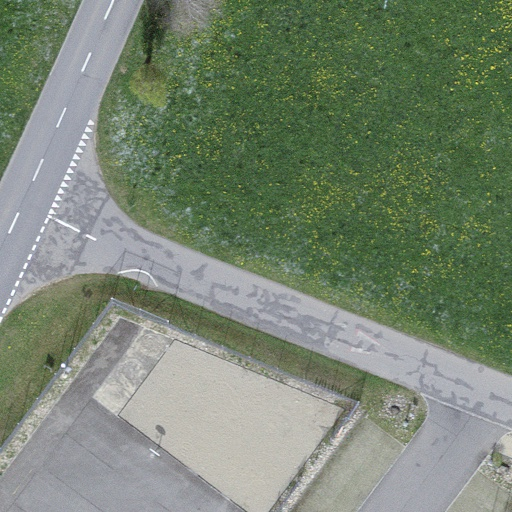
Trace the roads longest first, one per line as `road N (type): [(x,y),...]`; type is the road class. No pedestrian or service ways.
road 1 (unclassified): [(511,403),(25,212)]
road 2 (secondary): [(25,212),(114,0)]
